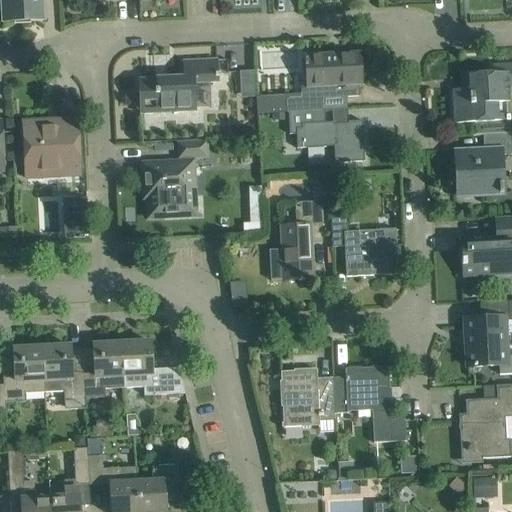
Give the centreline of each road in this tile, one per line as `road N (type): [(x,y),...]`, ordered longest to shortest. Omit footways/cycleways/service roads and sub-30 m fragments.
road 1 (residential): [(94,44),(131,35),(407,25)]
road 2 (residential): [(411,321),(419,280),(407,25)]
road 3 (residential): [(106,287),(94,44)]
road 4 (residential): [(213,330),(411,321)]
road 5 (residential): [(258,511),(213,330)]
road 6 (residential): [(213,330),(202,302),(183,287),(106,287)]
